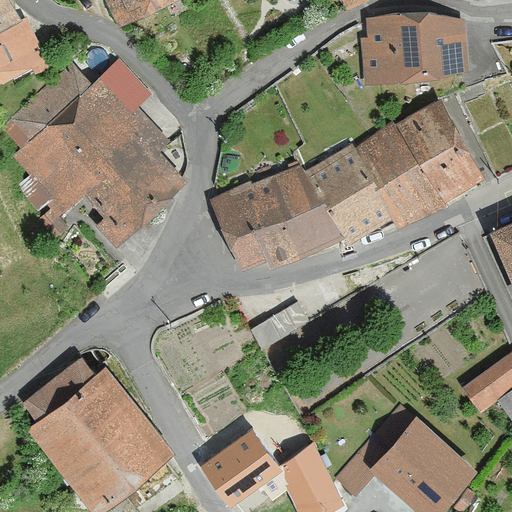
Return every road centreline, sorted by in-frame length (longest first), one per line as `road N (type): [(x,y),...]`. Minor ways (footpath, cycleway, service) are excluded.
road 1 (residential): [(511,193),(272,278),(195,280),(161,265)]
road 2 (residential): [(392,0),(345,18),(196,120)]
road 3 (residential): [(115,312),(194,472),(223,511)]
road 4 (residential): [(196,120),(110,33),(31,0)]
road 5 (residential): [(161,265),(195,193),(196,120)]
road 6 (residential): [(0,402),(115,312)]
